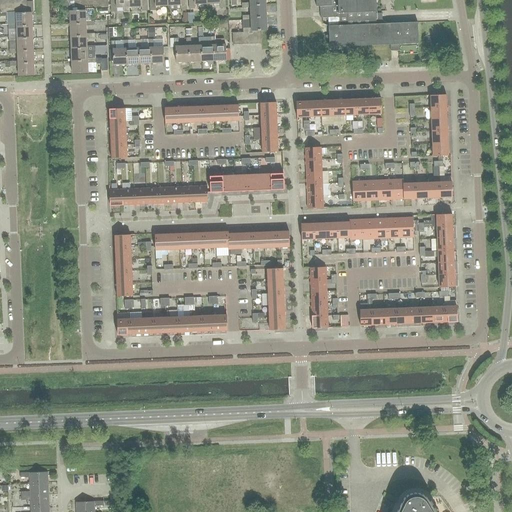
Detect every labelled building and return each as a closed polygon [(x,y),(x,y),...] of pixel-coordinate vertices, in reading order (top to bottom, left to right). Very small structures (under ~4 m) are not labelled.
[(64,0),(65,12),(70,11),(74,11),(74,10),(74,0),(64,0)] [(129,12),(129,7),(128,0),(110,0),(111,13),(117,12),(117,8),(123,7),(124,13),(129,12)] [(128,0),(129,7),(142,7),(142,11),(147,11),(146,0),(128,0)] [(156,6),(168,6),(168,0),(149,0),(150,11),(156,11),(156,6)] [(168,0),(168,6),(181,5),(181,9),(187,9),(186,0),(168,0)] [(207,4),(206,0),(188,0),(189,9),(195,9),(194,4),(207,4)] [(242,8),(250,8),(266,7),(265,0),(250,0),(250,3),(242,3),(242,8)] [(320,7),(320,18),(339,18),(340,26),(329,27),(329,37),(325,37),(325,41),(329,40),(330,47),(390,45),(390,51),(400,51),(399,45),(418,44),(418,23),(375,25),(375,24),(381,23),(381,15),(375,15),(375,13),(376,13),(375,0),(315,0),(316,7),(320,7)] [(251,20),(266,19),(266,7),(250,8),(251,16),(243,16),(243,20),(251,20)] [(93,21),(93,20),(93,14),(93,13),(93,9),(91,9),(86,10),(80,10),(74,10),(74,11),(70,11),(70,24),(86,24),(86,22),(93,21)] [(16,17),(17,24),(17,26),(33,25),(32,13),(27,13),(21,13),(16,13),(10,13),(8,13),(8,17),(16,17)] [(243,33),(244,33),(249,33),(255,32),(260,32),(260,31),(267,31),(266,19),(251,20),(251,28),(243,28),(243,33)] [(70,24),(71,36),(86,35),(86,33),(86,26),(94,26),(93,21),(86,22),(86,24),(70,24)] [(17,29),(17,37),(17,38),(33,38),(33,25),(17,26),(17,24),(8,24),(8,29),(17,29)] [(87,47),(87,45),(87,38),(94,38),(94,33),(86,33),(86,35),(71,36),(71,48),(87,47)] [(17,41),(18,49),(18,50),(33,50),(33,38),(17,38),(17,37),(9,37),(9,41),(17,41)] [(212,46),(211,46),(203,46),(202,38),(198,38),(198,46),(200,46),(200,62),(213,61),(212,46)] [(212,46),(213,61),(226,61),(225,45),(216,45),(215,38),(210,38),(211,46),(212,46)] [(187,46),(186,46),(178,47),(178,39),(173,39),(173,48),(176,48),(176,63),(188,62),(187,46)] [(200,46),(198,46),(190,46),(190,39),(185,39),(186,46),(187,46),(188,62),(200,62),(200,46)] [(138,64),(150,64),(150,48),(148,48),(141,48),(140,40),(135,41),(135,48),(137,48),(138,64)] [(150,48),(150,64),(164,63),(163,47),(153,48),(152,40),(148,40),(148,48),(150,48)] [(114,65),(126,64),(125,49),(123,49),(116,49),(115,41),(111,42),(111,50),(113,50),(114,65)] [(126,64),(138,64),(137,48),(135,48),(128,49),(128,41),(123,41),(123,49),(125,49),(126,64)] [(95,45),(87,45),(87,47),(71,48),(72,61),(87,60),(87,59),(87,50),(95,50),(95,45)] [(18,54),(18,61),(18,63),(34,62),(33,50),(18,50),(18,49),(9,49),(9,54),(18,54)] [(95,58),(87,59),(87,60),(72,61),(72,74),(88,74),(87,63),(95,63),(95,58)] [(18,63),(18,61),(10,61),(10,67),(18,66),(19,76),(34,75),(34,62),(18,63)] [(430,96),(431,107),(447,107),(446,95),(434,95),(430,96)] [(369,99),(370,115),(381,114),(381,98),(369,99)] [(357,99),(345,100),(346,116),(358,115),(357,99)] [(358,115),(370,115),(369,99),(357,99),(358,115)] [(333,100),(321,101),(321,117),(333,116),(333,100)] [(333,116),(346,116),(345,100),(333,100),(333,116)] [(296,102),(297,118),(309,117),(309,101),(296,102)] [(309,117),(321,117),(321,101),(309,101),(309,117)] [(277,114),(276,103),(260,103),(261,115),(277,114)] [(225,105),(213,106),(214,122),(226,121),(225,105)] [(226,121),(239,121),(238,105),(225,105),(226,121)] [(201,106),(189,107),(190,123),(202,122),(201,106)] [(213,106),(201,106),(202,122),(214,122),(213,106)] [(177,107),(164,108),(165,124),(178,123),(177,107)] [(189,107),(177,107),(178,123),(190,123),(189,107)] [(431,107),(431,119),(447,119),(447,107),(431,107)] [(126,120),(125,109),(109,109),(110,121),(126,120)] [(277,126),(277,114),(261,115),(261,127),(277,126)] [(431,119),(432,131),(448,131),(447,119),(431,119)] [(126,132),(126,120),(110,121),(110,133),(126,132)] [(278,138),(277,126),(261,127),(262,139),(278,138)] [(448,131),(432,131),(432,143),(448,143),(448,131)] [(127,144),(126,132),(110,133),(111,145),(127,144)] [(262,139),(262,153),(278,152),(278,138),(262,139)] [(432,143),(432,156),(433,156),(438,156),(449,156),(448,143),(432,143)] [(111,145),(111,159),(127,158),(127,144),(111,145)] [(321,147),(311,148),(305,148),(305,160),(321,159),(321,147)] [(322,171),(321,159),(305,160),(306,172),(322,171)] [(306,172),(306,184),(322,184),(322,171),(306,172)] [(259,191),(271,190),(270,174),(258,175),(259,191)] [(271,190),(284,190),(283,174),(270,174),(271,190)] [(234,192),(246,191),(246,175),(233,176),(234,192)] [(246,191),(259,191),(258,175),(246,175),(246,191)] [(221,176),(210,177),(210,193),(222,192),(221,176)] [(222,192),(234,192),(233,176),(221,176),(222,192)] [(378,181),(379,201),(392,200),(391,180),(378,181)] [(404,200),(404,184),(403,184),(403,180),(391,180),(392,200),(404,200)] [(353,202),(366,201),(365,181),(352,182),(352,195),(353,202)] [(379,201),(378,181),(365,181),(366,201),(379,201)] [(440,198),(440,182),(428,183),(428,199),(440,198)] [(451,182),(440,182),(440,198),(452,198),(451,182)] [(404,200),(416,199),(416,183),(404,184),(404,200)] [(428,183),(416,183),(416,199),(428,199),(428,183)] [(323,196),(322,184),(306,184),(307,196),(323,196)] [(193,203),(208,202),(207,186),(193,187),(193,203)] [(181,187),(169,188),(170,204),(182,203),(181,187)] [(193,187),(181,187),(182,203),(193,203),(193,187)] [(157,188),(145,189),(146,205),(158,204),(157,188)] [(169,188),(157,188),(158,204),(170,204),(169,188)] [(133,189),(121,190),(122,206),(134,205),(133,189)] [(145,189),(133,189),(134,205),(146,205),(145,189)] [(121,190),(109,190),(110,206),(122,206),(121,190)] [(307,209),(323,208),(323,196),(307,196),(307,209)] [(436,227),(452,226),(452,214),(436,215),(436,227)] [(400,218),(401,238),(413,238),(413,228),(412,217),(400,218)] [(375,219),(375,239),(388,239),(387,218),(375,219)] [(401,238),(400,218),(387,218),(388,239),(401,238)] [(350,240),(363,240),(362,219),(349,220),(349,222),(349,238),(350,240)] [(375,219),(362,219),(363,240),(375,239),(375,219)] [(337,222),(325,223),(326,239),(338,239),(337,222)] [(349,222),(337,222),(338,239),(349,238),(349,222)] [(302,240),(314,240),(313,223),(301,224),(302,240)] [(325,223),(313,223),(314,240),(326,239),(325,223)] [(452,226),(436,227),(437,239),(453,238),(452,226)] [(277,248),(289,247),(289,231),(276,232),(277,248)] [(205,249),(217,248),(216,232),(204,233),(205,249)] [(217,248),(228,248),(228,250),(229,250),(228,232),(216,232),(217,248)] [(240,233),(228,234),(228,232),(229,250),(241,249),(240,233)] [(264,232),(252,233),(253,249),(265,248),(264,232)] [(276,232),(264,232),(265,248),(277,248),(276,232)] [(181,250),(193,249),(192,233),(180,234),(181,250)] [(193,249),(205,249),(204,233),(192,233),(193,249)] [(252,233),(240,233),(241,249),(253,249),(252,233)] [(168,234),(155,235),(155,251),(169,250),(168,234)] [(169,250),(181,250),(180,234),(168,234),(169,250)] [(131,246),(130,235),(114,236),(115,247),(131,246)] [(437,251),(453,250),(453,238),(437,239),(437,251)] [(131,258),(131,246),(115,247),(115,259),(131,258)] [(454,262),(453,250),(437,251),(438,263),(454,262)] [(132,270),(131,258),(115,259),(116,271),(132,270)] [(438,263),(438,275),(454,275),(454,262),(438,263)] [(310,280),(326,279),(326,267),(315,268),(310,268),(310,280)] [(283,281),(283,269),(267,269),(267,281),(283,281)] [(132,282),(132,270),(116,271),(116,283),(132,282)] [(439,288),(444,287),(455,287),(454,275),(438,275),(439,288)] [(327,291),(326,279),(310,280),(311,292),(327,291)] [(284,292),(283,281),(267,281),(268,293),(284,292)] [(116,283),(117,297),(133,296),(132,282),(116,283)] [(312,304),(327,304),(327,291),(311,292),(311,304),(312,304)] [(284,304),(284,292),(268,293),(268,305),(284,304)] [(285,316),(284,304),(268,305),(269,317),(285,316)] [(312,304),(311,304),(312,316),(328,316),(327,304),(312,304)] [(456,306),(445,307),(445,323),(457,322),(456,306)] [(433,307),(421,308),(421,324),(433,323),(433,307)] [(433,323),(445,323),(445,307),(433,307),(433,323)] [(397,325),(409,324),(408,308),(396,309),(397,325)] [(409,324),(421,324),(421,308),(408,308),(409,324)] [(385,325),(384,309),(372,310),(373,326),(385,325)] [(396,309),(384,309),(385,325),(397,325),(396,309)] [(373,326),(372,310),(360,310),(360,326),(373,326)] [(214,332),(227,331),(227,315),(213,316),(214,332)] [(201,316),(189,317),(190,333),(202,332),(201,316)] [(213,316),(201,316),(202,332),(214,332),(213,316)] [(269,317),(269,330),(285,330),(285,316),(269,317)] [(328,316),(312,316),(312,329),(328,328),(328,316)] [(165,317),(153,318),(154,334),(166,334),(165,317)] [(177,317),(165,317),(166,334),(178,333),(177,317)] [(189,317),(177,317),(178,333),(190,333),(189,317)] [(141,318),(129,319),(130,335),(142,334),(141,318)] [(153,318),(141,318),(142,334),(154,334),(153,318)] [(129,319),(117,319),(118,335),(130,335),(129,319)] [(29,484),(47,483),(47,472),(20,474),(20,478),(29,477),(29,484)] [(20,496),(48,495),(47,483),(29,484),(30,491),(20,492),(20,496)] [(435,511),(433,508),(431,504),(428,500),(425,496),(420,494),(416,493),(412,494),(408,495),(405,498),(401,503),(398,510),(397,511),(435,511)] [(48,495),(20,496),(21,501),(30,500),(30,507),(48,506),(48,495)] [(76,503),(76,511),(94,511),(94,507),(103,506),(103,501),(76,503)]
